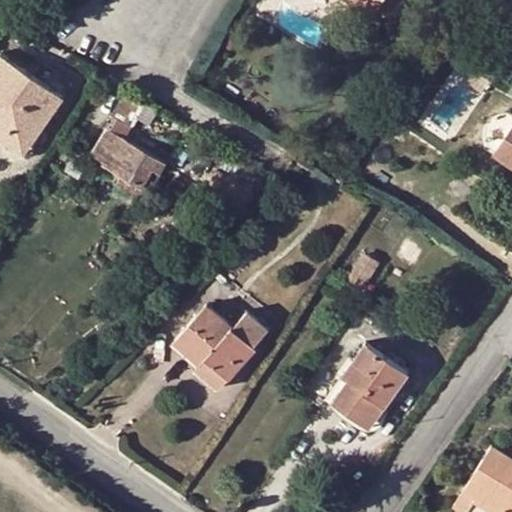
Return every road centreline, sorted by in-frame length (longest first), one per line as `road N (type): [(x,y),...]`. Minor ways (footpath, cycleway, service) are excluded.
road 1 (residential): [(286,161),(113,53),(154,0)]
road 2 (residential): [(377,511),(511,321)]
road 3 (residential): [(174,511),(0,381)]
